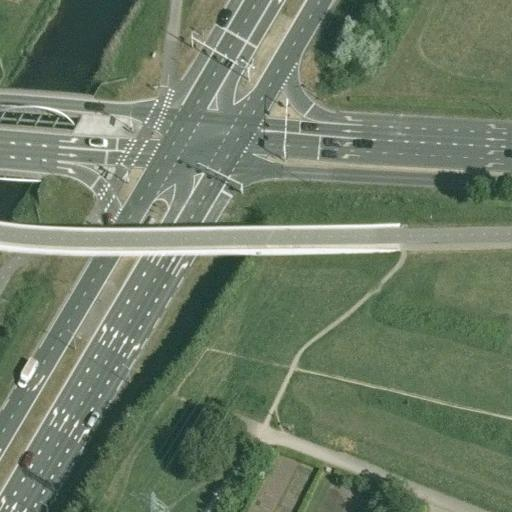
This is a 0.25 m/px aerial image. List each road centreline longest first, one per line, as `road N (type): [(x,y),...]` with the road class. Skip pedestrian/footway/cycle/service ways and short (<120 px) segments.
road 1 (primary): [(21,511),(224,167)]
road 2 (tertiary): [(224,167),(511,184)]
road 3 (primary): [(123,234),(0,439)]
road 4 (residential): [(261,430),(472,511)]
road 5 (tertiary): [(190,115),(0,100)]
road 6 (tertiary): [(511,146),(364,132)]
road 7 (primary): [(258,0),(190,115)]
